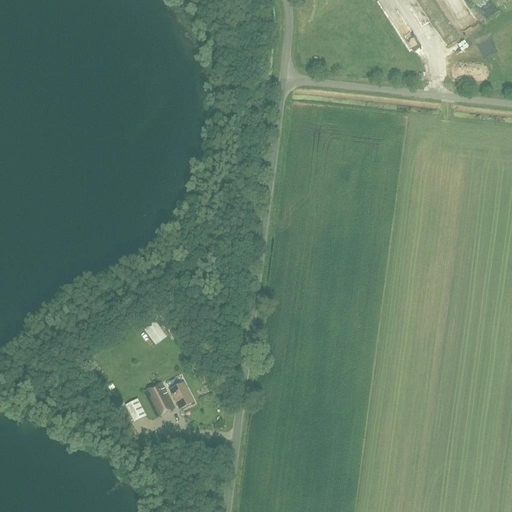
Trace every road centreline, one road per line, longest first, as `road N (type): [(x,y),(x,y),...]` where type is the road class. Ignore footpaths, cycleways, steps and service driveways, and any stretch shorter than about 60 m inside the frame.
road 1 (unclassified): [(221,511),(285,79)]
road 2 (unclassified): [(285,79),(511,103)]
